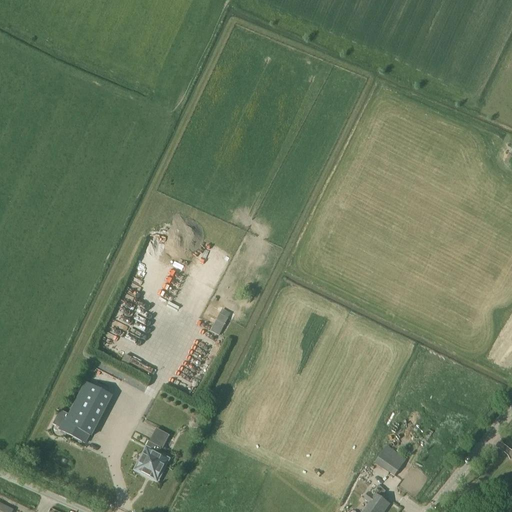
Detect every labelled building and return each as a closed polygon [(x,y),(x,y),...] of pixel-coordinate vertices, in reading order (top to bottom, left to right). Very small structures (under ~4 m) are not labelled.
[(211,332),(219,337),(228,320),(220,315),(211,332)] [(59,431),(85,444),(90,436),(91,437),(112,397),(85,383),(65,423),(63,422),(59,431)] [(161,449),(148,442),(146,447),(148,448),(135,471),(157,482),(168,461),(158,455),(161,449)] [(374,463),(394,477),(406,460),(386,446),(374,463)] [(364,511),(383,511),(388,506),(376,497),(374,499),(368,494),(363,500),(370,505),(364,511)]
